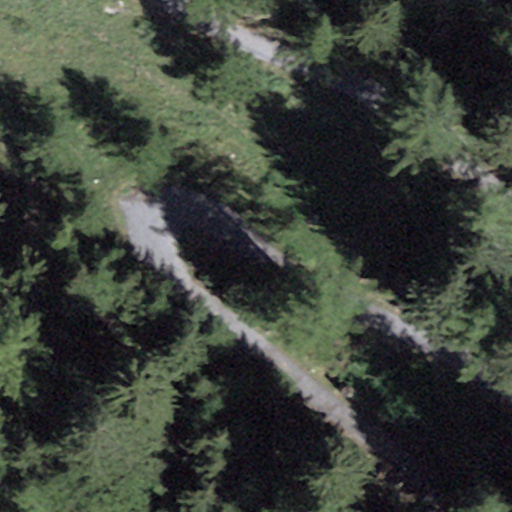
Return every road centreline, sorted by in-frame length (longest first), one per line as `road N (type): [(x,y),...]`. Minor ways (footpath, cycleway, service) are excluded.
road 1 (track): [(437,511),(385,448),(336,406),(164,279),(140,242),(143,219),(163,206),(196,212),(286,273),(444,354),(511,399)]
road 2 (track): [(511,205),(395,110),(166,0)]
